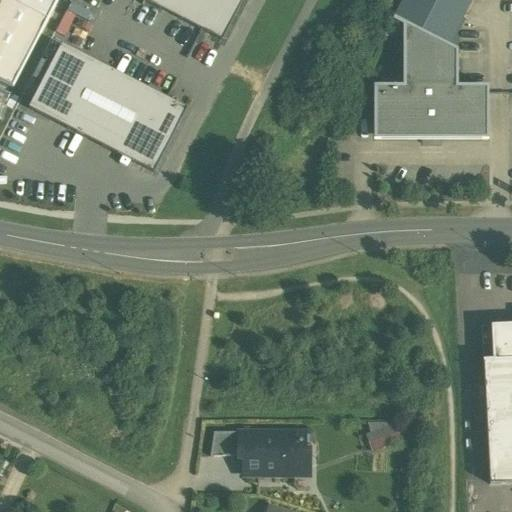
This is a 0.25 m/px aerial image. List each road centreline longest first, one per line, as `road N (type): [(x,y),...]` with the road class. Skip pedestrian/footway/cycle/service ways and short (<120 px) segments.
road 1 (unclassified): [(0,235),(83,252),(212,262),(383,242),(511,243)]
road 2 (track): [(212,262),(221,177),(311,0)]
road 3 (residential): [(0,431),(152,511)]
